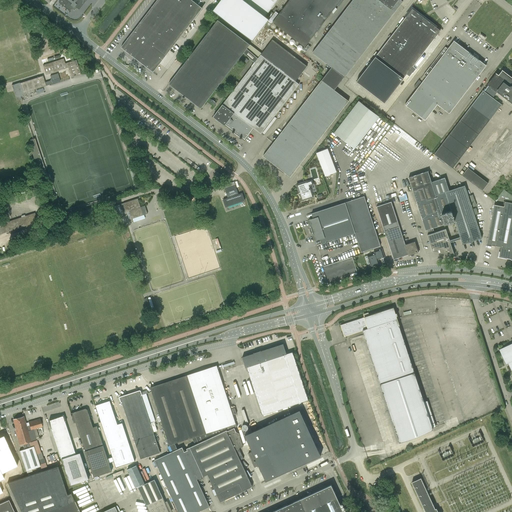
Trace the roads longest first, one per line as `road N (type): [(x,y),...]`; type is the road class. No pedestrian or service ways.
road 1 (unclassified): [(77,33),(245,163),(276,209),(297,264)]
road 2 (secondary): [(305,306),(0,402)]
road 3 (unclassified): [(0,415),(229,342),(235,332)]
road 4 (secondary): [(0,406),(235,332)]
road 5 (secondary): [(315,313),(399,288),(474,280)]
road 6 (unclassified): [(229,511),(354,453)]
